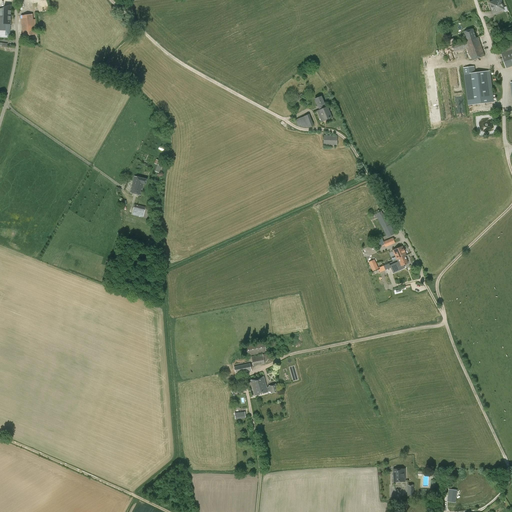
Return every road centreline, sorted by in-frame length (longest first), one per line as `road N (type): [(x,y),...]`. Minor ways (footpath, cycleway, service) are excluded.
road 1 (track): [(111,0),(186,66),(299,128),(343,137),(442,305)]
road 2 (track): [(468,511),(503,492),(510,473),(444,323),(437,278),(511,202)]
road 3 (track): [(444,322),(301,351),(246,377),(257,511)]
road 4 (track): [(166,511),(0,436)]
road 5 (track): [(511,163),(480,0)]
road 6 (unclassified): [(5,102),(123,193)]
